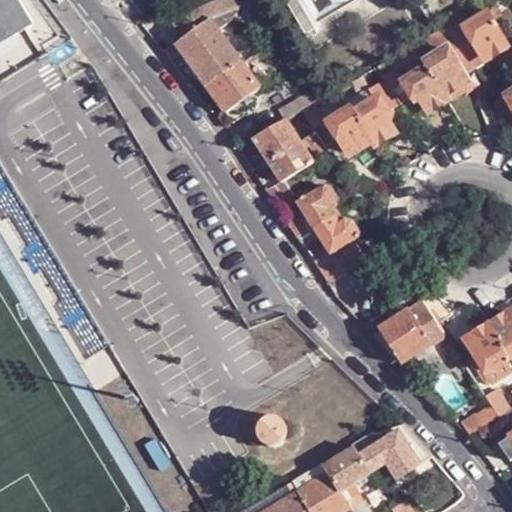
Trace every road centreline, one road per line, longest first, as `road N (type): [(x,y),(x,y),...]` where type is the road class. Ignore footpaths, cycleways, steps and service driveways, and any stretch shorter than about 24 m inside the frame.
road 1 (residential): [(498,500),(286,269),(88,0)]
road 2 (unclassified): [(426,253),(420,211),(440,182),(473,171),(511,190)]
